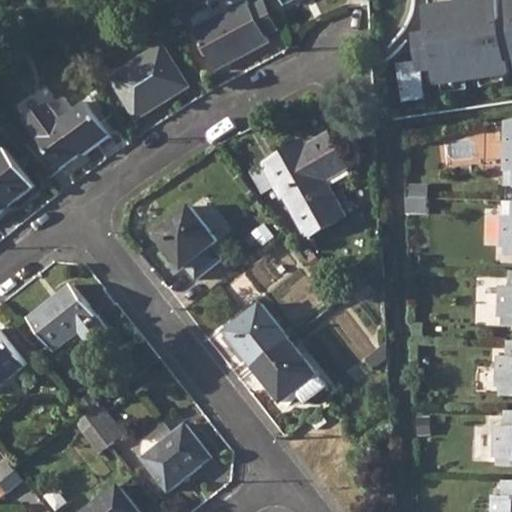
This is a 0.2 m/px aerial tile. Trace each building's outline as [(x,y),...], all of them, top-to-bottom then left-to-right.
[(47,16),(35,0),(24,8),(35,25),(38,22),(40,24),(44,22),(42,19),(47,16)] [(248,0),(196,29),(204,46),(197,50),(201,58),(208,54),(218,70),(270,41),(268,36),(252,6),(248,0)] [(262,0),(252,6),(268,36),(282,28),(268,0),(262,0)] [(511,74),(511,0),(442,0),(426,2),(440,86),(511,74)] [(165,45),(113,78),(138,118),(190,86),(165,45)] [(87,101),(39,137),(63,169),(85,153),(86,155),(113,135),(87,101)] [(302,150),(299,145),(265,165),(283,199),(287,197),(311,237),(348,217),(328,181),(350,169),(331,134),(310,145),(302,150)] [(307,140),(299,145),(302,150),(310,145),(307,140)] [(8,149),(0,155),(0,215),(37,186),(8,149)] [(429,197),(409,196),(410,211),(429,212),(429,197)] [(193,207),(158,235),(185,270),(187,268),(212,247),(220,241),(193,207)] [(212,247),(187,268),(197,281),(223,260),(212,247)] [(237,284),(249,308),(264,300),(253,276),(237,284)] [(327,281),(315,290),(330,310),(342,300),(327,281)] [(511,284),(504,284),(503,316),(507,316),(507,324),(511,324),(511,284)] [(74,286),(31,319),(57,351),(83,331),(95,345),(112,332),(74,286)] [(229,332),(257,368),(293,340),(264,304),(229,332)] [(2,330),(0,331),(0,388),(31,365),(2,330)] [(511,339),(511,340),(511,354),(501,354),(500,385),(505,386),(505,394),(511,394),(511,339)] [(293,340),(257,368),(286,403),(301,391),(309,402),(330,387),(293,340)] [(391,342),(368,359),(376,369),(392,358),(391,342)] [(103,403),(88,414),(96,424),(112,445),(126,434),(103,403)] [(511,409),(509,409),(509,424),(499,424),(498,455),(503,455),(502,464),(511,464),(511,409)] [(320,415),(310,422),(317,431),(327,423),(320,415)] [(188,423),(145,457),(172,490),(213,456),(188,423)] [(112,445),(96,424),(87,431),(103,451),(112,445)] [(10,459),(0,467),(0,479),(2,482),(18,470),(10,459)] [(2,482),(0,484),(0,494),(3,497),(26,479),(18,470),(2,482)] [(511,511),(511,479),(507,480),(506,494),(496,494),(495,511),(511,511)] [(144,511),(123,485),(87,511),(144,511)]
